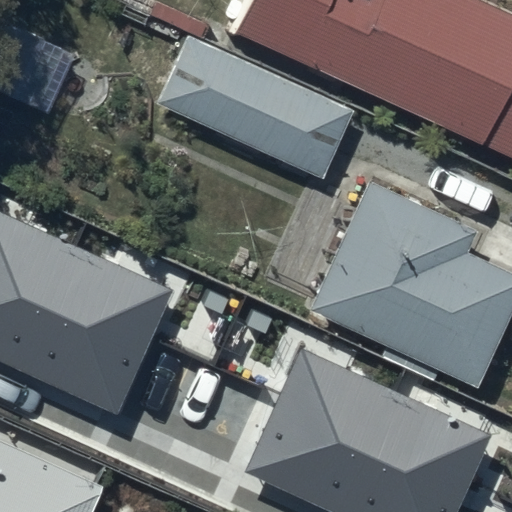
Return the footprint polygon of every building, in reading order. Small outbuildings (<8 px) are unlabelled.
[(511,0),(240,0),(233,16),(511,144),(511,0)] [(143,116),(155,90),(318,166),(350,96),(185,19),(156,83),(127,69),(112,102),(143,116)] [(476,220),(368,168),(307,294),(474,375),(511,296),(511,260),(467,239),(476,220)] [(158,287),(137,333),(204,364),(226,317),(158,287)] [(204,415),(178,473),(265,511),(412,511),(430,471),(316,420),(325,399),(259,369),(232,427),(204,415)] [(84,511),(101,474),(0,428),(0,511),(84,511)]
